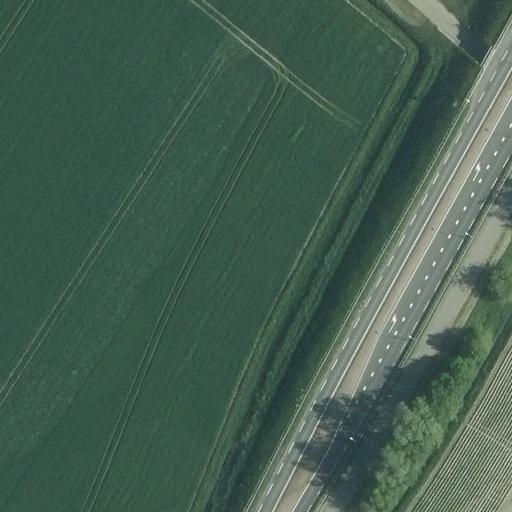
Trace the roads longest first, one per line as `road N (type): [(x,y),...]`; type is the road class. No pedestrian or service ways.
road 1 (trunk): [(511,56),(257,511)]
road 2 (trunk): [(299,511),(511,138)]
road 3 (unclassified): [(333,511),(511,193)]
road 4 (unclassified): [(511,82),(417,0)]
